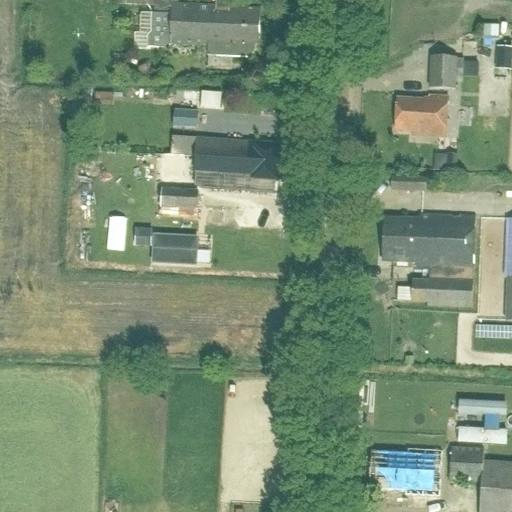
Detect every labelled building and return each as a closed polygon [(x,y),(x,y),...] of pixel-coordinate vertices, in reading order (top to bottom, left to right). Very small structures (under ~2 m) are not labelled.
[(172,4),(171,0),(106,0),(107,5),(167,8),(172,4)] [(148,37),(147,49),(164,49),(164,46),(208,48),(207,58),(253,60),(257,46),(258,46),(260,10),(228,8),(229,0),(222,0),(216,0),(216,7),(172,5),(171,14),(152,13),(151,34),(148,37)] [(455,50),(470,48),(464,15),(449,18),(455,50)] [(431,58),(430,90),(455,92),(456,59),(431,58)] [(188,101),(189,90),(166,88),(166,98),(188,101)] [(114,107),(114,95),(96,94),(95,106),(114,107)] [(446,139),(448,98),(429,97),(429,101),(397,99),(396,132),(412,133),(412,137),(446,139)] [(207,121),(228,121),(228,110),(207,110),(207,121)] [(197,130),(199,113),(175,112),(173,128),(197,130)] [(197,139),(196,157),(280,165),(281,145),(197,139)] [(160,222),(196,224),(199,192),(183,191),(185,158),(163,157),(161,190),(163,190),(160,222)] [(280,165),(196,157),(195,177),(235,180),(234,188),(251,189),(252,182),(279,183),(280,165)] [(426,194),(427,179),(393,178),(392,192),(426,194)] [(472,309),(476,219),(419,216),(419,220),(385,219),(383,263),(417,264),(417,269),(430,269),(430,282),(413,282),(412,303),(428,304),(427,308),(472,309)] [(196,252),(196,240),(193,239),(193,238),(186,238),(186,239),(182,239),(182,237),(175,237),(175,238),(155,237),(154,263),(195,265),(195,264),(196,252)] [(511,511),(511,463),(484,462),(485,451),(452,449),(450,483),(481,485),(479,511),(511,511)] [(440,501),(443,453),(423,452),(423,453),(372,450),(369,492),(421,495),(421,500),(440,501)]
